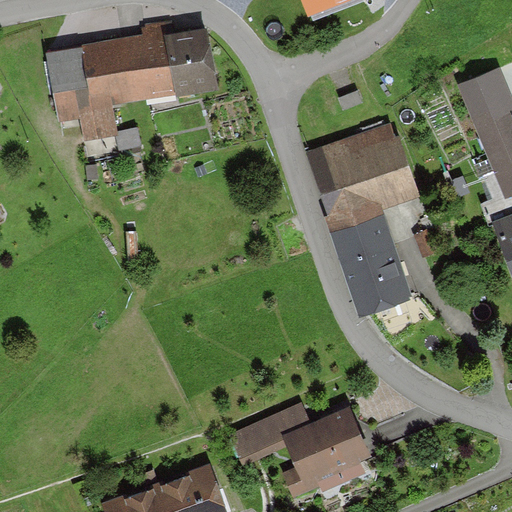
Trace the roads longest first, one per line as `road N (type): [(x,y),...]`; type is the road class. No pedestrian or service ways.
road 1 (residential): [(511,425),(429,396),(381,358),(351,317),(270,86)]
road 2 (residential): [(409,0),(375,37),(270,86)]
road 3 (residential): [(270,86),(236,30),(189,0)]
